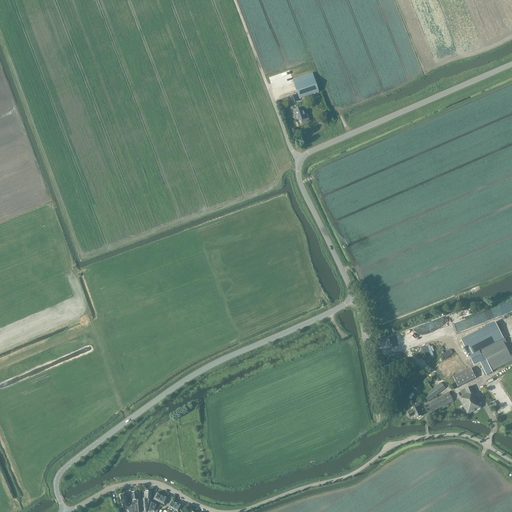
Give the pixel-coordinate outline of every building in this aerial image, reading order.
[(319,92),(313,73),(293,80),(294,82),(294,85),(299,99),(319,92)] [(301,119),(302,120),(306,119),(302,107),(293,110),(295,114),(296,113),(298,120),(301,119)] [(511,359),(501,338),(474,352),(469,355),(473,363),(479,361),(486,374),(511,360),(511,359)] [(476,378),(471,368),(453,377),(456,383),(451,385),(453,390),(470,381),(476,378)] [(428,401),(445,388),(441,383),(424,396),(428,401)] [(478,403),(481,402),(480,399),(477,401),(474,394),(476,392),(473,387),(471,388),(470,387),(460,392),(463,396),(459,398),(467,414),(481,408),(478,403)] [(428,413),(453,401),(449,393),(424,405),(428,413)] [(412,403),(413,406),(414,408),(412,409),(412,410),(408,412),(410,417),(414,415),(416,418),(421,415),(418,409),(421,408),(417,400),(412,403)] [(146,491),(145,499),(143,499),(144,511),(145,511),(148,511),(151,502),(151,499),(151,491),(146,491)] [(138,511),(139,511),(142,511),(141,501),(138,501),(137,492),(132,492),(133,500),(134,500),(134,502),(133,502),(133,511),(138,511)] [(157,501),(155,504),(151,502),(147,511),(148,511),(154,511),(155,509),(156,509),(162,496),(157,493),(153,499),(157,501)] [(129,511),(133,511),(132,502),(128,503),(126,494),(120,495),(123,507),(128,506),(129,511)] [(168,498),(162,496),(156,509),(158,510),(161,503),(164,505),(168,498)] [(168,506),(171,508),(168,511),(171,511),(177,503),(171,500),(168,506)] [(178,511),(182,506),(177,503),(171,511),(178,511)]
